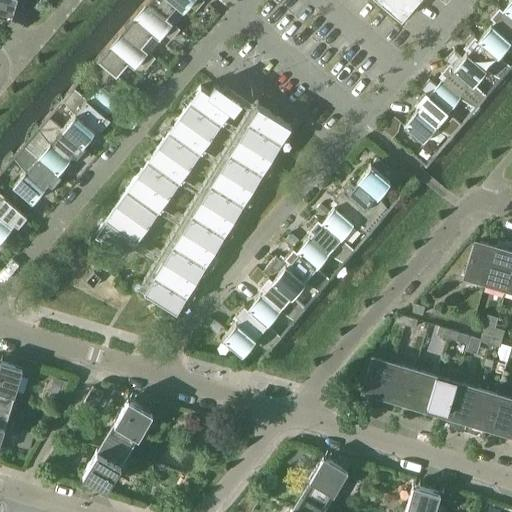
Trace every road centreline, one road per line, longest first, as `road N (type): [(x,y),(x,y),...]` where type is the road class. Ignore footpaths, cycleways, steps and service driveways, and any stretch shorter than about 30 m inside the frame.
road 1 (residential): [(147,370),(461,0)]
road 2 (residential): [(0,296),(245,0)]
road 3 (residential): [(294,410),(459,212),(475,199),(511,210)]
road 4 (residential): [(511,477),(294,410)]
road 5 (residential): [(147,370),(0,327)]
road 6 (residential): [(294,410),(147,370)]
road 7 (residential): [(210,511),(294,410)]
